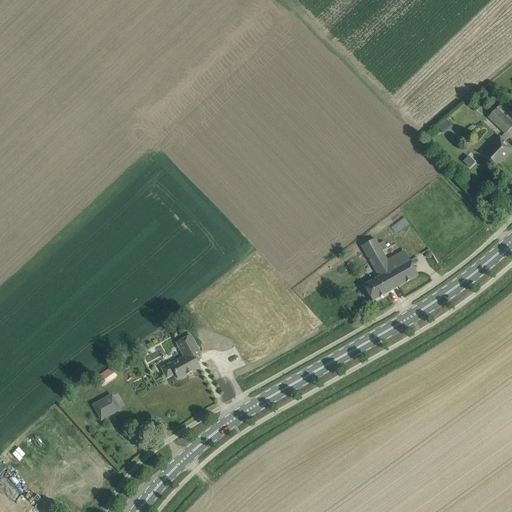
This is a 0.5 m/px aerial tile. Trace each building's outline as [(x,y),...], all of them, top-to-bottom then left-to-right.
[(506,134),(511,127),(511,123),(496,109),(488,117),(506,134)] [(447,120),(437,128),(442,133),(451,125),(447,120)] [(511,151),(511,148),(506,143),(500,137),(494,142),(496,144),(485,155),(496,165),(506,154),(508,156),(511,151)] [(468,156),(463,162),(470,168),(475,163),(468,156)] [(489,192),(482,198),(490,207),(497,201),(489,192)] [(395,232),(408,223),(404,218),(392,226),(395,232)] [(418,276),(413,267),(404,251),(387,260),(382,251),(388,248),(384,241),(378,244),(375,239),(362,246),(379,277),(364,285),(373,301),(418,276)] [(170,365),(162,369),(167,378),(175,373),(179,379),(188,375),(187,374),(191,371),(192,372),(200,368),(195,359),(194,358),(201,354),(196,347),(190,336),(176,343),(184,358),(171,365),(170,365)] [(111,368),(105,371),(111,380),(117,376),(111,368)] [(112,394),(92,405),(101,422),(121,411),(112,394)] [(57,450),(48,463),(54,468),(54,469),(55,470),(57,472),(59,473),(60,473),(67,478),(77,463),(71,459),(71,458),(66,454),(66,455),(64,453),(68,448),(75,439),(63,430),(52,446),(57,450)] [(0,498),(12,511),(16,511),(22,507),(0,483),(0,498)]
